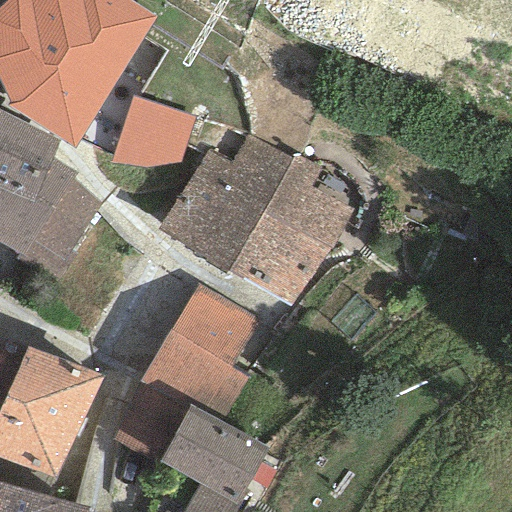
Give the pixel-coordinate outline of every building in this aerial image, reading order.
[(0,88),(7,105),(73,149),(155,16),(128,0),(5,0),(0,5),(0,88)] [(194,118),(130,97),(110,164),(144,169),(178,164),(194,118)] [(0,192),(29,203),(50,158),(58,141),(0,112),(0,192)] [(229,162),(206,148),(156,233),(225,273),(227,270),(293,309),(351,210),(310,186),(320,168),(294,152),(290,159),(246,133),(229,162)] [(75,174),(50,158),(29,203),(0,192),(0,246),(57,279),(100,208),(71,180),(75,174)] [(256,321),(197,284),(140,381),(188,405),(221,423),(246,379),(229,370),(256,321)] [(0,402),(25,347),(0,337),(0,402)] [(101,376),(25,347),(0,402),(0,460),(53,480),(101,376)] [(188,405),(140,381),(110,440),(157,463),(188,405)] [(188,405),(157,463),(198,485),(181,511),(232,511),(266,448),(221,423),(188,405)] [(88,511),(89,509),(0,484),(0,511),(88,511)]
